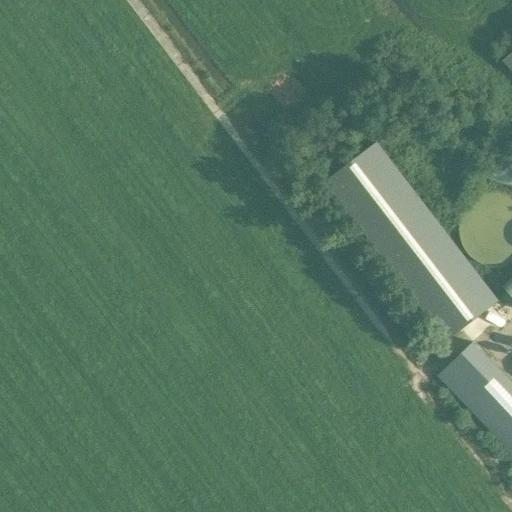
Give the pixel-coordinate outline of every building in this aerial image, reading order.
[(511,52),(503,61),(511,70),(511,52)] [(398,172),(398,173),(398,174),(398,175),(398,176),(398,177),(398,178),(398,179),(399,180),(399,181),(399,183),(400,184),(400,185),(400,186),(401,187),(401,189),(402,190),(403,191),(403,192),(404,193),(405,194),(405,195),(406,196),(407,197),(408,198),(409,199),(410,200),(411,201),(412,202),(413,203),(414,203),(415,204),(416,205),(417,205),(418,206),(419,207),(420,207),(422,208),(423,208),(424,208),(425,209),(427,209),(428,209),(428,210),(429,210),(430,210),(431,210),(432,210),(433,210),(434,210),(435,210),(436,210),(437,210),(438,210),(439,210),(440,210),(441,210),(442,209),(443,209),(444,209),(445,209),(446,209),(446,208),(447,208),(448,208),(449,207),(450,207),(451,207),(451,206),(452,206),(453,206),(453,205),(454,205),(455,205),(455,204),(456,204),(457,203),(458,202),(459,202),(459,201),(460,201),(460,200),(461,200),(461,199),(462,199),(462,198),(463,198),(463,197),(464,197),(464,196),(465,196),(465,195),(466,194),(466,193),(467,192),(467,191),(468,191),(468,190),(469,189),(469,188),(469,187),(470,187),(470,186),(470,185),(470,184),(471,184),(471,183),(471,182),(471,181),(471,180),(472,180),(472,179),(472,178),(472,177),(472,176),(472,175),(472,174),(472,173),(472,172),(472,171),(472,170),(472,169),(472,168),(472,167),(472,166),(471,166),(471,165),(471,164),(471,163),(470,161),(470,160),(469,159),(469,158),(469,157),(468,157),(468,156),(467,155),(467,154),(466,153),(466,152),(465,152),(465,151),(464,150),(463,149),(463,148),(462,148),(462,147),(461,146),(460,146),(459,145),(458,144),(457,143),(456,142),(455,142),(454,141),(453,140),(451,140),(450,139),(449,139),(448,138),(447,138),(445,137),(444,137),(443,137),(442,137),(441,136),(440,136),(439,136),(438,136),(437,136),(436,136),(435,136),(434,136),(433,136),(432,136),(431,136),(430,136),(429,136),(428,137),(427,137),(426,137),(425,137),(425,138),(424,138),(423,138),(422,138),(422,139),(421,139),(420,139),(419,140),(418,140),(417,140),(417,141),(416,141),(415,142),(414,142),(414,143),(413,143),(413,144),(412,144),(411,145),(410,146),(409,147),(408,147),(408,148),(407,148),(407,149),(406,150),(405,151),(405,152),(404,152),(404,153),(403,154),(403,155),(402,156),(402,157),(401,157),(401,158),(401,159),(400,160),(400,161),(400,162),(399,163),(399,164),(399,165),(399,166),(399,167),(398,167),(398,168),(398,169),(398,170),(398,171),(398,172)] [(511,153),(494,147),(484,176),(511,185),(511,153)] [(511,197),(508,195),(502,193),(494,192),(487,192),(480,194),(474,197),(468,201),(464,207),(461,212),(458,220),(458,226),(458,233),(461,241),(464,246),(468,251),(473,256),(480,259),(491,261),(498,261),(505,259),(511,255),(511,197)] [(511,276),(502,286),(511,297),(511,276)] [(511,379),(474,342),(438,378),(511,450),(511,379)]
